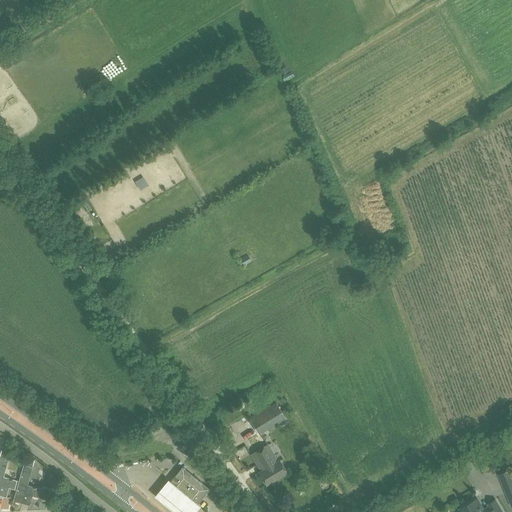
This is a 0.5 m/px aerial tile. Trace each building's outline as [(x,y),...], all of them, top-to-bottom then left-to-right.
[(249,413),(254,410),(249,402),(244,405),(245,406),(235,411),(232,407),(219,414),(226,426),(249,413)] [(259,436),(287,419),(276,402),(249,418),(259,436)] [(185,455),(193,446),(184,438),(176,448),(185,455)] [(278,460),(267,443),(250,454),(260,471),(258,472),(266,486),(288,473),(279,459),(278,460)] [(0,488),(1,485),(14,489),(17,480),(3,477),(10,452),(2,449),(0,455),(0,488)] [(33,466),(34,460),(31,459),(31,457),(27,456),(25,464),(33,466)] [(42,486),(42,489),(27,485),(32,467),(23,464),(13,501),(22,503),(24,494),(32,496),(48,500),(51,489),(42,486)] [(170,482),(197,504),(205,494),(209,489),(182,468),(179,472),(170,482)] [(511,474),(510,470),(499,474),(511,505),(511,474)] [(192,511),(200,503),(168,476),(154,493),(176,511),(192,511)] [(502,511),(495,500),(488,504),(490,506),(484,510),(477,498),(464,506),(466,510),(461,511),(502,511)]
